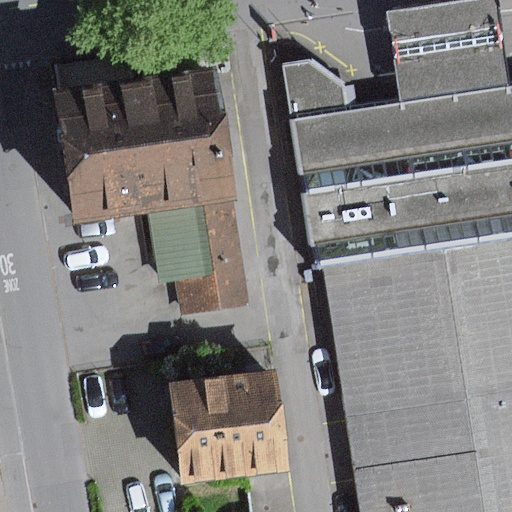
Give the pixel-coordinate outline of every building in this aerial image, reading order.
[(511,87),(498,0),(470,0),(388,12),(402,104),(511,87)] [(311,61),(284,66),(355,511),(511,511),(511,87),(402,104),(349,112),(345,87),(311,61)] [(222,72),(61,95),(80,225),(150,215),(235,203),(241,202),(222,72)] [(235,203),(150,215),(160,285),(177,283),(182,315),(250,305),(235,203)] [(291,472),(278,372),(173,385),(186,485),(291,472)]
